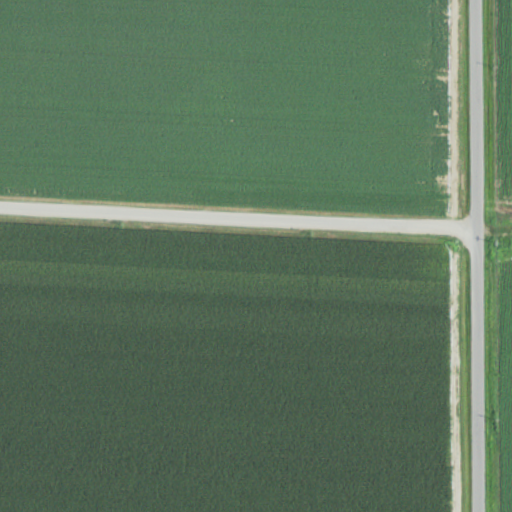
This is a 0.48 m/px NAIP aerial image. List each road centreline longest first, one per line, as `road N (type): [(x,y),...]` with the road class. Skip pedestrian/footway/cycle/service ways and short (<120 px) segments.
road 1 (residential): [(478,511),(472,0)]
road 2 (residential): [(0,204),(474,226)]
